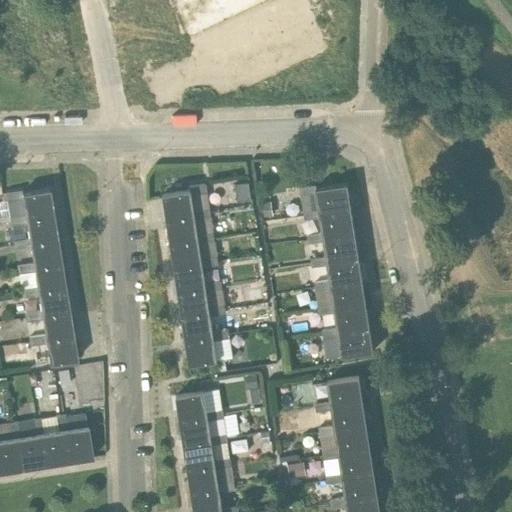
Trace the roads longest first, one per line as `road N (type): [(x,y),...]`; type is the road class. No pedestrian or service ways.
road 1 (residential): [(453,511),(426,338),(381,158),(366,135)]
road 2 (residential): [(126,511),(123,416),(132,393),(129,316),(117,286),(112,138)]
road 3 (residential): [(112,138),(366,135)]
road 4 (unclassified): [(366,135),(377,0)]
